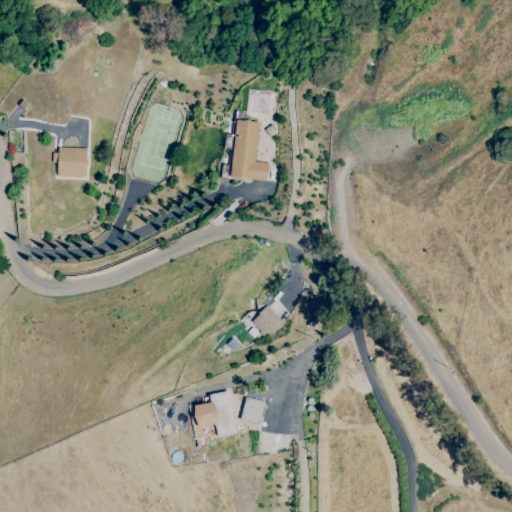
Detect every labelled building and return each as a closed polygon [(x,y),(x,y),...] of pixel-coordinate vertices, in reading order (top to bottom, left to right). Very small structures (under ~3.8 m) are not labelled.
[(265,181),(267,163),(254,162),(259,119),(235,116),(229,178),(265,181)] [(86,148),(54,148),(53,164),(56,164),(56,177),(85,178),(86,148)] [(282,325),(267,306),(250,321),(265,339),(282,325)] [(234,434),(228,391),(208,394),(209,403),(193,405),(195,422),(191,423),(194,439),(208,437),(207,427),(215,426),(216,437),(234,434)] [(264,402),(245,397),(239,420),(258,425),(264,402)]
